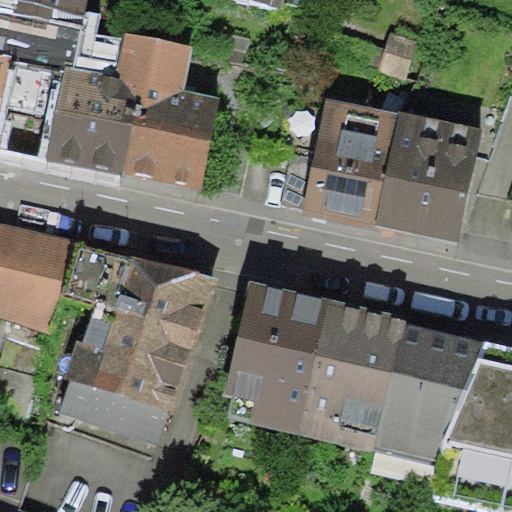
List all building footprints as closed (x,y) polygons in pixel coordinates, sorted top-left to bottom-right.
[(0,0),(0,6),(81,26),(87,0),(0,0)] [(281,0),(240,0),(279,10),(281,0)] [(57,162),(202,193),(222,102),(190,95),(199,53),(125,38),(116,81),(86,75),(95,36),(0,15),(0,77),(2,70),(74,85),(57,162)] [(385,53),(321,31),(311,60),(409,93),(426,44),(392,32),(385,53)] [(479,135),(326,110),(308,217),(461,242),(479,135)] [(68,255),(0,237),(0,327),(46,340),(68,255)] [(219,282),(86,253),(72,297),(108,307),(65,422),(155,453),(219,282)] [(511,351),(251,291),(222,426),(464,467),(457,500),(511,510),(511,351)] [(0,422),(30,425),(39,383),(0,378),(0,422)] [(224,511),(226,508),(201,499),(196,511),(224,511)]
